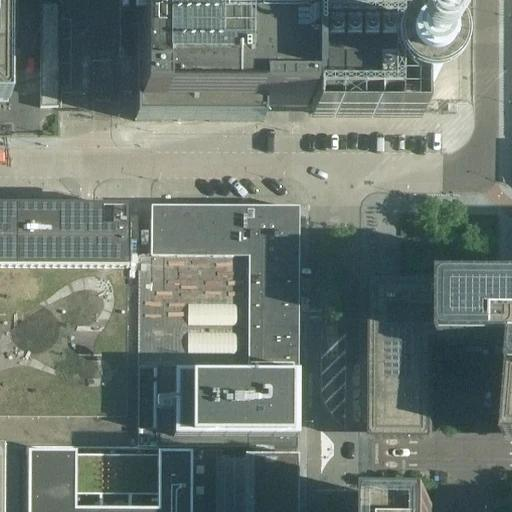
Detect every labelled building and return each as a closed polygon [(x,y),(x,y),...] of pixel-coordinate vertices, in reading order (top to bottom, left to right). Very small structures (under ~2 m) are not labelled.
[(0,0),(0,103),(8,103),(8,0),(0,0)] [(306,13),(438,13),(438,6),(437,0),(136,0),(137,12),(158,12),(158,27),(158,29),(137,28),(137,101),(134,101),(134,123),(134,124),(263,125),(263,123),(263,108),(305,108),(306,13)] [(57,109),(58,5),(40,5),(39,109),(57,109)] [(332,20),(306,19),(306,102),(309,102),(309,123),(419,123),(419,91),(420,91),(421,91),(423,90),(424,90),(425,90),(426,89),(427,88),(428,88),(429,87),(430,87),(431,86),(432,85),(432,84),(433,83),(434,82),(434,81),(435,80),(436,79),(436,78),(437,77),(437,76),(437,75),(438,74),(438,73),(438,72),(438,70),(438,69),(438,68),(438,67),(438,66),(437,65),(437,63),(437,62),(436,61),(436,60),(435,59),(435,58),(434,57),(433,56),(432,55),(431,54),(430,53),(429,52),(428,52),(427,51),(426,51),(425,50),(424,50),(423,49),(422,49),(421,49),(419,48),(419,20),(374,20),(332,20)] [(136,373),(137,260),(137,218),(126,218),(126,210),(0,210),(0,448),(136,449),(136,373)] [(297,211),(151,210),(150,260),(137,260),(136,373),(289,374),(296,374),(297,211)] [(433,445),(433,348),(511,348),(511,431),(511,444),(511,284),(371,285),(371,445),(433,445)] [(297,414),(297,384),(289,384),(289,374),(136,373),(136,449),(219,450),(268,450),(295,450),(297,450),(297,448),(297,416),(297,414)] [(218,511),(219,450),(26,449),(25,511),(218,511)] [(294,511),(295,464),(295,450),(268,450),(268,462),(242,461),(241,485),(241,511),(294,511)] [(225,485),(241,485),(242,461),(226,461),(225,485)]
